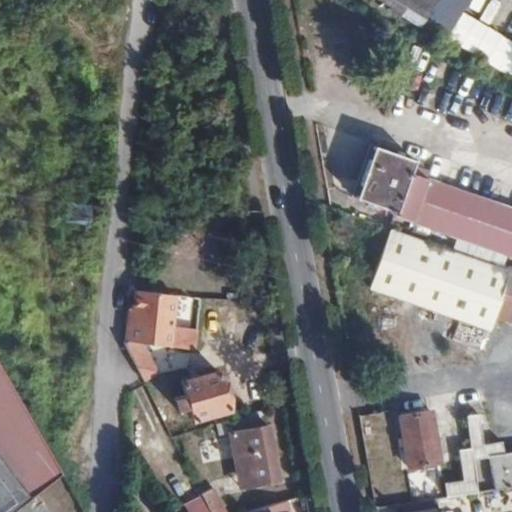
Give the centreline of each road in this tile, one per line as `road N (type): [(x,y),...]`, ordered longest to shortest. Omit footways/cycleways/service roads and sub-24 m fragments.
road 1 (secondary): [(250,0),(343,511)]
road 2 (track): [(150,0),(112,276),(94,508)]
road 3 (unknown): [(264,79),(511,150)]
road 4 (unknown): [(323,401),(511,380)]
